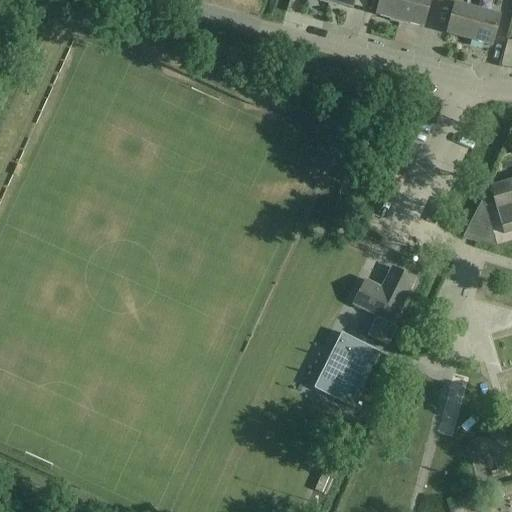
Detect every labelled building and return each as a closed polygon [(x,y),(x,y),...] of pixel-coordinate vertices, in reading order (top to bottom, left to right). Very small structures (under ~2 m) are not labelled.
[(355,0),(330,0),(329,4),(353,10),(355,0)] [(399,23),(405,0),(380,0),(376,17),(399,23)] [(423,29),(431,0),(405,0),(399,23),(423,29)] [(469,42),(477,11),(455,5),(447,36),(469,42)] [(500,17),(477,11),(469,42),(492,48),(500,17)] [(511,232),(511,181),(490,189),(504,234),(511,232)] [(497,248),(482,201),(463,239),(497,248)] [(393,326),(415,281),(392,270),(382,290),(366,282),(354,306),(393,326)] [(388,347),(397,330),(376,319),(367,338),(388,347)] [(379,354),(341,335),(314,390),(351,409),(379,354)]
